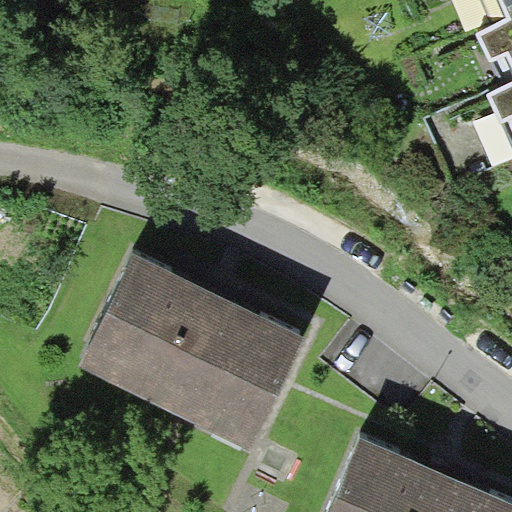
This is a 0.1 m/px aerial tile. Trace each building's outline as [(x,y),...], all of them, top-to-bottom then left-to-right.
[(511,16),(511,0),(500,0),(508,18),(511,16)] [(508,51),(511,60),(511,16),(508,18),(479,30),(491,58),(508,51)] [(511,83),(488,93),(501,123),(511,118),(511,83)] [(304,335),(132,252),(77,366),(248,448),(304,335)] [(511,511),(511,503),(359,437),(325,511),(511,511)]
